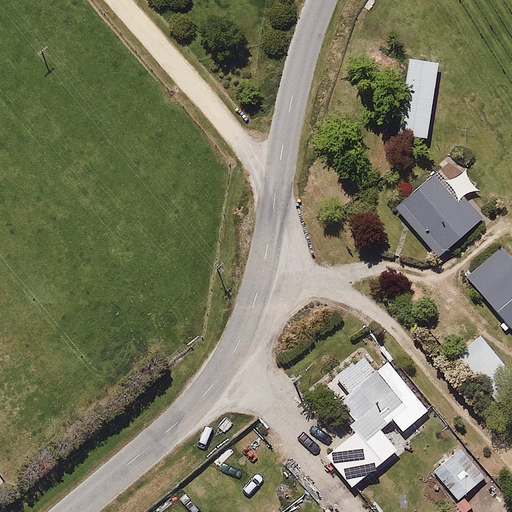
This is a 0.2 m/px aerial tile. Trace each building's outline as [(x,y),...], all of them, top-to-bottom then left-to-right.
[(425,60),(396,57),(385,129),(414,136),(425,60)] [(418,171),(384,201),(431,251),(468,222),(418,171)] [(511,254),(494,234),(457,267),(505,324),(511,318),(511,254)] [(506,366),(475,329),(447,349),(475,388),(506,366)] [(404,431),(424,415),(383,366),(377,371),(362,353),(333,377),(348,395),(335,406),(354,429),(325,453),(351,485),(397,447),(382,429),(394,419),(404,431)]
